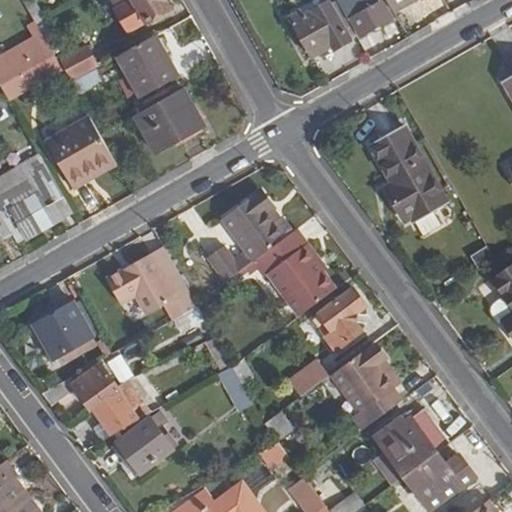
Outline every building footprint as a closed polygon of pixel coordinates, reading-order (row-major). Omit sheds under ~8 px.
[(35,21),(36,23),(45,19),(34,0),(29,0),(24,3),(35,21)] [(110,0),(115,8),(129,0),(110,0)] [(129,0),(115,8),(129,33),(169,10),(163,0),(129,0)] [(379,0),(336,0),(336,1),(348,22),(353,19),(362,36),(391,20),(382,3),(381,4),(379,0)] [(385,0),(394,14),(418,0),(385,0)] [(348,22),(336,1),(329,5),(350,42),(357,38),(348,22)] [(301,19),(299,15),(291,19),(313,58),(331,47),(333,52),(350,42),(329,5),(302,21),(301,19)] [(45,19),(36,23),(42,33),(49,46),(58,40),(45,19)] [(35,21),(26,26),(33,39),(42,33),(36,23),(35,21)] [(33,39),(0,57),(0,85),(1,87),(55,56),(49,46),(42,33),(33,39)] [(178,78),(179,77),(156,36),(116,59),(139,100),(178,78)] [(86,46),(58,62),(63,71),(71,84),(96,70),(99,68),(86,46)] [(58,62),(55,56),(1,87),(10,102),(63,71),(58,62)] [(511,61),(504,66),(511,78),(502,84),(511,101),(511,61)] [(96,70),(71,84),(77,95),(103,82),(96,70)] [(156,154),(157,154),(197,131),(186,112),(195,107),(184,88),(134,116),(156,154)] [(195,107),(186,112),(197,131),(204,126),(205,126),(195,107)] [(46,144),(73,190),(87,182),(84,176),(114,160),(100,136),(89,117),(46,143),(46,144)] [(447,205),(404,129),(371,148),(392,186),(385,190),(404,223),(411,219),(425,212),(427,216),(432,213),(447,205)] [(0,180),(0,212),(13,236),(19,245),(72,214),(40,157),(0,180)] [(117,165),(114,160),(84,176),(87,182),(117,165)] [(262,190),(257,194),(270,211),(274,208),(262,190)] [(225,247),(210,259),(227,282),(257,260),(293,233),(281,217),(273,223),(266,214),(270,211),(257,194),(223,218),(247,251),(235,260),(225,247)] [(0,212),(0,243),(13,236),(0,212)] [(425,212),(411,219),(418,231),(416,232),(420,239),(422,239),(427,236),(426,234),(439,227),(432,213),(427,216),(425,212)] [(293,233),(257,260),(299,318),(336,290),(324,273),(316,262),(318,260),(296,230),(293,233)] [(131,324),(188,292),(163,247),(106,280),(131,324)] [(487,247),(471,257),(480,273),(496,263),(487,247)] [(318,260),(316,262),(324,273),(326,271),(318,260)] [(511,335),(511,268),(493,282),(503,297),(511,309),(511,314),(502,321),(511,335)] [(364,305),(354,290),(320,314),(331,331),(334,328),(339,334),(333,338),(338,345),(341,343),(342,344),(361,331),(354,320),(356,311),(364,305)] [(494,319),(498,324),(502,321),(511,314),(511,309),(503,297),(493,304),(491,306),(491,307),(490,309),(490,311),(491,313),(494,319)] [(80,314),(73,303),(34,324),(36,326),(53,358),(92,337),(80,314)] [(205,321),(197,307),(174,320),(172,321),(177,331),(189,324),(191,328),(205,321)] [(87,310),(80,314),(92,337),(100,332),(87,310)] [(204,344),(219,371),(230,365),(215,338),(204,344)] [(377,342),(370,348),(382,364),(387,361),(389,359),(377,342)] [(358,413),(353,418),(363,431),(404,401),(394,387),(379,367),(382,364),(370,348),(331,376),(358,413)] [(243,360),(232,368),(233,369),(241,385),(254,378),(243,360)] [(382,364),(379,367),(394,387),(402,381),(401,380),(387,361),(382,364)] [(316,362),(288,383),(300,399),(329,378),(316,362)] [(92,411),(94,410),(102,421),(113,435),(138,422),(133,415),(141,409),(124,385),(116,390),(99,366),(73,383),(69,379),(43,394),(52,407),(76,389),(92,411)] [(233,369),(219,377),(239,413),(253,405),(241,385),(233,369)] [(133,415),(138,422),(151,412),(129,381),(124,385),(141,409),(133,415)] [(160,410),(149,419),(150,420),(157,430),(169,422),(160,410)] [(425,411),(411,422),(436,455),(450,444),(425,411)] [(282,413),(265,426),(278,443),(294,429),(282,413)] [(377,438),(392,457),(406,476),(436,455),(411,422),(407,424),(403,419),(377,438)] [(141,473),(172,451),(164,439),(157,430),(150,420),(118,443),(120,444),(141,473)] [(102,421),(93,428),(103,441),(113,435),(102,421)] [(279,444),(261,454),(270,466),(273,464),(276,467),(289,457),(279,444)] [(457,454),(443,464),(436,455),(406,476),(431,510),(433,508),(474,478),(457,454)] [(0,511),(27,511),(24,507),(26,506),(30,503),(20,489),(15,493),(6,481),(15,475),(6,463),(0,467),(0,511)] [(287,490),(302,511),(316,511),(325,506),(303,478),(287,490)] [(216,505),(205,491),(178,511),(262,511),(242,485),(216,505)] [(358,511),(365,507),(355,494),(330,511),(329,511),(358,511)] [(473,511),(495,511),(487,502),(473,511)]
